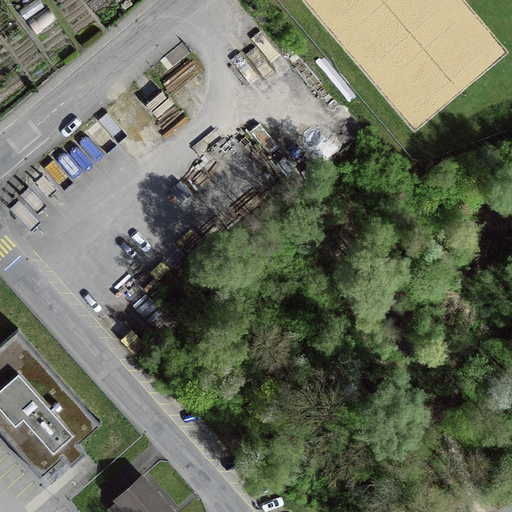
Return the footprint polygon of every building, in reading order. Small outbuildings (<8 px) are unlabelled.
[(35,0),(20,10),(26,18),(44,6),(40,0),(35,0)] [(29,23),(36,34),(58,18),(50,7),(29,23)] [(0,343),(0,427),(42,474),(64,455),(72,463),(86,451),(78,442),(100,423),(17,329),(0,343)] [(118,498),(120,500),(131,511),(130,511),(172,511),(141,477),(118,498)] [(116,511),(130,511),(131,511),(120,500),(111,507),(116,511)]
